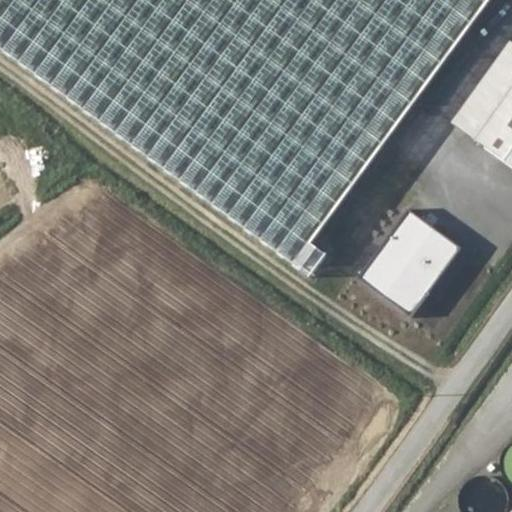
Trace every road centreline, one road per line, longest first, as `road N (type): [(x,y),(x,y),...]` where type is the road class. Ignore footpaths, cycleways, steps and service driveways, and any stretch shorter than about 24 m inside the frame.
road 1 (track): [(0,64),(457,387)]
road 2 (unclassified): [(365,511),(511,312)]
